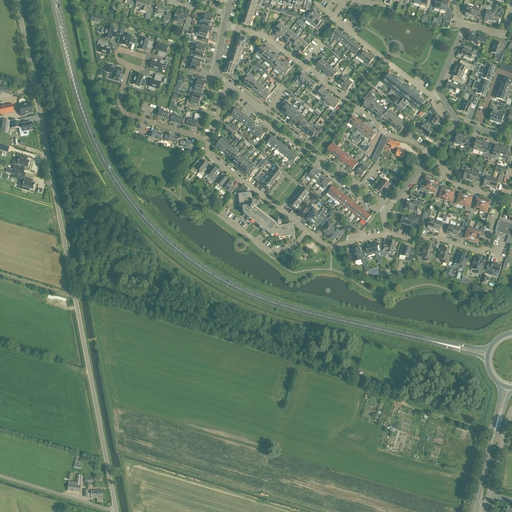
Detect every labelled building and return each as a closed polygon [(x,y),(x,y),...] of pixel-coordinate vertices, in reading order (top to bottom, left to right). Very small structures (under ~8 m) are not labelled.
[(146,18),(150,20),(153,9),(149,8),(150,3),(140,0),(137,0),(136,7),(140,8),(140,10),(147,13),(146,18)] [(302,0),(300,9),(306,11),(306,9),(309,10),(310,6),(311,3),(308,2),(309,2),(305,1),(305,0),(302,0)] [(420,0),(419,5),(425,6),(425,7),(429,8),(430,0),(420,0)] [(432,0),(431,6),(434,7),(433,9),(439,10),(441,0),(432,0)] [(446,0),(441,0),(439,10),(445,12),(444,17),(446,17),(445,21),(450,23),(451,18),(450,10),(450,8),(447,7),(448,1),(447,1),(446,0)] [(464,16),(471,17),(473,8),(466,6),(468,2),(465,1),(463,8),(466,9),(464,16)] [(155,13),(154,16),(159,17),(160,15),(165,16),(163,20),(168,22),(171,13),(170,13),(170,14),(167,13),(168,9),(157,5),(155,13)] [(474,19),(474,18),(476,19),(478,13),(482,14),(483,6),(481,5),(480,9),(473,8),(471,17),(471,18),(473,19),(474,19)] [(484,21),(490,22),(492,13),(485,11),(486,7),(483,6),(482,14),(485,14),(484,21)] [(310,12),(305,20),(306,21),(311,24),(319,14),(316,12),(314,10),(312,13),(310,12)] [(185,35),(186,36),(187,36),(187,33),(188,31),(188,30),(189,27),(191,20),(187,18),(188,14),(183,13),(183,14),(181,13),(176,11),(173,21),(178,22),(184,24),(183,29),(187,30),(185,35)] [(499,14),(492,13),(490,22),(496,24),(497,18),(501,19),(503,11),(500,11),(499,14)] [(205,14),(203,20),(211,23),(212,20),(215,20),(216,17),(213,16),(213,14),(210,14),(208,13),(207,14),(205,14)] [(319,14),(311,24),(316,28),(316,27),(319,29),(320,27),(324,23),(321,21),(321,20),(319,19),(321,16),(319,14)] [(250,26),(252,21),(244,18),(242,24),(250,26)] [(199,26),(201,27),(212,30),(213,27),(210,26),(211,23),(203,20),(202,24),(200,23),(199,24),(199,26)] [(285,27),(280,23),(277,27),(276,26),(273,30),(277,33),(275,35),(277,37),(285,27)] [(198,26),(196,33),(199,34),(207,36),(208,33),(211,33),(212,30),(201,27),(199,26),(198,26)] [(117,38),(119,31),(114,30),(114,29),(107,27),(106,30),(103,29),(101,33),(105,34),(104,38),(111,40),(112,36),(117,38)] [(282,36),(284,38),(290,30),(285,27),(277,37),(279,39),(282,36)] [(331,36),(335,39),(340,33),(336,29),(331,36)] [(287,40),(284,43),(287,44),(295,34),(290,30),(284,38),(287,40)] [(196,33),(194,39),(197,40),(208,44),(209,40),(206,39),(207,36),(199,34),(196,33)] [(335,39),(339,42),(344,36),(340,33),(335,39)] [(135,45),(137,39),(131,37),(132,36),(124,34),(121,45),(128,47),(130,43),(135,45)] [(291,43),(293,45),(299,38),(295,34),(287,44),(289,46),(291,43)] [(467,39),(468,39),(467,41),(476,45),(478,41),(485,44),(487,39),(480,35),(479,38),(470,34),(469,35),(467,39)] [(249,38),(238,35),(236,41),(245,43),(247,44),(249,38)] [(339,42),(343,45),(348,39),(344,36),(339,42)] [(152,49),(154,43),(149,41),(142,38),(139,49),(146,51),(147,48),(152,49)] [(294,50),(296,52),(304,41),(299,38),(293,45),(296,47),(294,50)] [(343,45),(347,49),(352,42),(348,39),(343,45)] [(109,55),(112,48),(107,47),(108,43),(99,40),(97,47),(100,48),(99,52),(109,55)] [(236,41),(235,46),(243,49),(245,43),(236,41)] [(309,45),(304,41),(296,52),(298,53),(300,51),(303,53),(309,45)] [(347,49),(351,52),(356,45),(352,42),(347,49)] [(502,45),(495,42),(491,53),(495,54),(494,56),(497,58),(495,62),(499,64),(502,56),(498,55),(502,45)] [(166,54),(168,46),(158,43),(156,50),(159,51),(157,56),(164,58),(166,53),(166,54)] [(196,44),(194,49),(196,49),(196,50),(204,53),(205,50),(208,50),(209,47),(198,44),(196,44)] [(258,51),(256,54),(261,58),(269,48),(266,46),(264,49),(262,47),(260,45),(256,50),(258,51)] [(360,48),(356,45),(351,52),(355,55),(360,48)] [(261,58),(266,62),(271,54),(269,52),(271,50),(269,48),(261,58)] [(479,58),(481,52),(474,49),(473,52),(464,48),(461,54),(470,58),(472,54),(479,58)] [(203,56),(204,53),(196,50),(195,54),(194,54),(193,54),(192,54),(192,55),(191,56),(194,57),(205,60),(206,57),(203,56)] [(360,53),(355,59),(357,61),(358,60),(362,64),(364,62),(369,55),(364,52),(362,54),(360,53)] [(266,62),(270,65),(278,55),(276,53),(274,56),(271,54),(266,62)] [(270,65),(275,69),(281,62),(278,60),(280,57),(278,55),(270,65)] [(362,64),(366,68),(369,70),(373,64),(371,62),(373,59),(369,55),(364,62),(362,64)] [(194,57),(192,63),(200,66),(201,63),(204,63),(205,60),(194,57)] [(236,65),(238,65),(240,60),(231,57),(230,62),(230,63),(236,65)] [(316,66),(320,69),(325,62),(321,59),(316,66)] [(165,69),(168,62),(165,61),(161,60),(160,63),(152,61),(150,68),(161,72),(162,68),(165,69)] [(457,63),(454,69),(463,73),(466,68),(473,71),(475,66),(460,60),(459,64),(457,63)] [(275,69),(280,73),(288,63),(285,61),(283,63),(281,62),(275,69)] [(228,62),(226,68),(234,70),(236,71),(238,65),(236,65),(230,63),(230,62),(228,62)] [(320,69),(324,72),(329,66),(325,62),(320,69)] [(199,69),(200,66),(192,63),(190,70),(201,74),(202,70),(199,69)] [(290,69),(288,67),(290,64),(288,63),(280,73),(285,76),(290,69)] [(480,66),(479,69),(492,74),(494,67),(486,64),(485,67),(480,66)] [(113,74),(111,79),(117,81),(119,73),(120,73),(122,69),(116,67),(116,66),(112,65),(112,66),(107,65),(105,71),(113,74)] [(324,72),(328,75),(333,69),(329,66),(324,72)] [(337,72),(333,69),(328,75),(332,78),(337,72)] [(459,83),(459,84),(461,85),(463,80),(461,79),(463,73),(454,69),(452,75),(453,76),(452,80),(459,83)] [(479,69),(478,73),(482,74),(481,78),(489,81),(492,74),(479,69)] [(246,79),(243,83),(248,86),(253,79),(255,78),(249,73),(244,78),(246,79)] [(146,81),(142,79),(143,76),(136,74),(132,84),(140,87),(140,86),(144,87),(146,81)] [(159,90),(161,82),(160,82),(162,76),(156,74),(154,80),(151,79),(148,86),(159,90)] [(299,75),(294,81),(296,83),(298,81),(303,84),(308,78),(303,74),(301,76),(299,75)] [(390,96),(400,83),(402,81),(398,77),(397,78),(395,77),(394,78),(388,74),(382,82),(392,89),(388,94),(390,96)] [(343,77),(338,83),(343,87),(348,80),(350,78),(345,75),(344,76),(343,77)] [(196,76),(193,85),(204,88),(205,85),(207,85),(208,82),(205,81),(205,79),(204,78),(196,76)] [(303,84),(307,88),(312,81),(308,78),(303,84)] [(511,80),(503,78),(501,83),(510,86),(511,81),(511,80)] [(248,86),(252,90),(258,83),(253,79),(248,86)] [(475,81),(473,85),(486,89),(489,82),(480,79),(479,83),(475,81)] [(343,87),(347,90),(352,84),(348,80),(343,87)] [(317,85),(312,81),(307,88),(305,90),(310,93),(310,94),(312,96),(317,89),(315,87),(317,85)] [(461,85),(459,84),(458,86),(449,82),(446,89),(455,93),(457,88),(464,92),(465,90),(466,87),(461,85)] [(252,90),(257,93),(262,86),(258,83),(252,90)] [(406,86),(405,87),(400,83),(390,96),(394,91),(403,99),(400,104),(402,105),(414,90),(409,86),(408,87),(406,86)] [(501,83),(499,88),(509,91),(510,86),(501,83)] [(202,94),(204,88),(193,85),(191,91),(202,94)] [(473,85),(472,88),(477,90),(475,93),(484,96),(486,89),(473,85)] [(0,92),(9,94),(10,88),(0,86),(0,92)] [(257,93),(261,97),(267,90),(262,86),(257,93)] [(499,88),(498,93),(508,97),(509,97),(507,96),(509,91),(499,88)] [(316,96),(317,95),(321,98),(326,92),(322,89),(320,91),(317,89),(312,96),(314,98),(316,96)] [(266,100),(271,93),(267,90),(261,97),(266,100)] [(418,95),(419,94),(414,90),(402,105),(405,108),(409,103),(418,110),(424,102),(419,98),(420,96),(418,95)] [(191,91),(189,97),(200,101),(201,98),(203,99),(204,96),(202,95),(202,94),(192,91),(191,91)] [(362,101),(365,103),(363,105),(367,109),(374,101),(374,100),(376,98),(374,97),(371,95),(372,93),(370,91),(362,101)] [(326,92),(321,98),(320,100),(324,104),(326,102),(330,96),(326,92)] [(498,93),(496,99),(501,100),(500,103),(503,105),(505,105),(508,97),(498,93)] [(475,106),(479,98),(472,95),(469,103),(465,101),(460,111),(467,114),(471,104),(475,106)] [(324,104),(328,107),(330,105),(335,99),(330,96),(326,102),(324,104)] [(193,109),(194,106),(198,107),(200,101),(189,97),(186,107),(193,109)] [(340,103),(335,99),(330,105),(335,109),(340,103)] [(281,106),(284,108),(281,112),(286,115),(291,109),(293,107),(288,103),(285,101),(281,106)] [(367,109),(372,113),(378,104),(374,101),(367,109)] [(30,103),(18,106),(19,113),(20,115),(21,115),(21,116),(25,115),(25,114),(32,113),(30,103)] [(0,115),(14,112),(12,104),(0,106),(0,115)] [(372,113),(376,116),(383,108),(378,104),(372,113)] [(161,110),(162,106),(158,105),(156,112),(159,113),(158,117),(170,121),(171,121),(172,115),(173,115),(173,114),(161,110)] [(291,109),(286,115),(290,119),(297,111),(297,110),(293,107),(291,109)] [(381,120),(382,118),(387,111),(383,108),(376,116),(381,120)] [(231,115),(235,118),(240,112),(236,109),(231,115)] [(382,118),(387,122),(393,113),(389,109),(387,111),(382,118)] [(427,123),(429,124),(433,127),(435,125),(436,124),(439,120),(438,119),(439,118),(433,109),(429,111),(432,116),(428,121),(429,121),(427,123)] [(493,109),(489,121),(495,123),(498,113),(499,111),(493,109)] [(290,119),(295,123),(300,116),(301,114),(297,111),(290,119)] [(235,118),(240,121),(244,115),(240,112),(235,118)] [(498,113),(495,123),(501,124),(503,118),(506,119),(508,113),(505,112),(504,115),(498,113)] [(387,122),(390,124),(391,125),(398,117),(393,113),(387,122)] [(183,124),(183,125),(195,128),(196,125),(199,126),(200,124),(202,119),(202,116),(195,114),(193,120),(185,118),(184,119),(185,119),(183,124)] [(170,122),(183,126),(183,125),(185,119),(184,119),(173,115),(172,115),(171,121),(170,121),(170,122)] [(240,121),(243,124),(244,125),(249,119),(244,115),(240,121)] [(295,123),(294,124),(298,127),(299,126),(301,124),(303,121),(304,121),(305,120),(303,119),(300,116),(295,123)] [(344,124),(345,124),(347,125),(348,123),(350,124),(352,126),(357,120),(353,117),(351,119),(350,117),(344,124)] [(396,129),(401,122),(402,120),(398,117),(391,125),(396,129)] [(244,125),(248,128),(253,122),(249,119),(244,125)] [(9,121),(3,120),(1,133),(7,134),(9,121)] [(11,121),(11,124),(11,129),(19,128),(19,120),(11,121)] [(298,127),(303,131),(309,122),(309,123),(305,120),(304,121),(303,121),(299,126),(298,127)] [(352,126),(351,128),(355,132),(357,130),(361,124),(362,124),(357,120),(354,124),(352,126)] [(21,124),(23,132),(32,130),(31,122),(21,124)] [(248,128),(252,131),(253,132),(256,127),(258,126),(253,122),(248,128)] [(303,131),(307,134),(312,128),(314,126),(309,122),(303,131)] [(404,124),(401,122),(396,129),(400,132),(402,130),(404,131),(407,127),(404,124)] [(357,130),(355,132),(360,135),(366,127),(363,124),(362,124),(361,124),(357,130)] [(428,137),(433,131),(424,125),(420,130),(418,128),(415,131),(421,136),(423,133),(428,137)] [(312,138),(314,136),(316,138),(323,129),(320,127),(318,129),(314,126),(312,128),(307,134),(312,138)] [(232,135),(234,132),(227,127),(225,130),(232,135)] [(251,133),(256,136),(260,130),(256,127),(253,132),(252,131),(251,133)] [(360,135),(364,139),(366,136),(371,131),(366,127),(360,135)] [(265,134),(260,130),(256,136),(260,140),(265,134)] [(152,138),(164,142),(165,141),(164,141),(166,135),(154,131),(153,135),(150,134),(147,141),(151,142),(152,138)] [(371,140),(375,134),(371,131),(366,136),(371,140)] [(179,138),(166,134),(166,135),(164,141),(165,141),(176,145),(177,145),(178,139),(179,139),(179,138)] [(450,147),(453,148),(454,144),(460,146),(463,136),(457,134),(455,141),(452,140),(450,147)] [(465,153),(468,155),(469,153),(471,146),(468,145),(470,138),(463,136),(460,146),(464,147),(463,150),(466,151),(465,153)] [(215,146),(220,150),(228,140),(223,137),(215,146)] [(267,143),(272,147),(277,140),(272,137),(267,143)] [(177,145),(176,145),(176,146),(188,149),(187,153),(190,154),(193,147),(190,146),(191,143),(179,139),(178,139),(177,145)] [(220,150),(225,154),(230,147),(227,145),(230,142),(228,140),(220,150)] [(272,147),(276,150),(281,144),(277,140),(272,147)] [(474,147),(471,146),(469,153),(472,154),(473,150),(480,152),(483,142),(476,140),(474,147)] [(400,145),(388,142),(387,146),(395,148),(394,153),(397,154),(396,156),(404,158),(405,152),(398,150),(400,145)] [(484,159),(487,161),(490,152),(487,151),(489,144),(483,142),(480,152),(484,153),(483,156),(485,157),(484,159)] [(327,150),(331,153),(337,146),(332,143),(327,150)] [(225,154),(229,157),(234,150),(236,148),(232,144),(230,147),(225,154)] [(276,150),(280,153),(285,147),(281,144),(276,150)] [(331,153),(336,157),(341,150),(337,146),(331,153)] [(495,157),(499,158),(502,148),(495,146),(493,153),(490,152),(487,161),(491,162),(492,159),(494,160),(495,157)] [(280,153),(284,156),(289,150),(285,147),(280,153)] [(502,148),(499,158),(502,159),(502,160),(503,162),(504,162),(504,163),(507,165),(509,158),(506,157),(508,150),(502,148)] [(229,157),(233,161),(234,161),(239,154),(234,150),(229,157)] [(284,156),(289,160),(294,154),(289,150),(284,156)] [(336,157),(340,160),(345,153),(341,150),(336,157)] [(340,160),(344,163),(350,156),(345,153),(340,160)] [(233,161),(232,163),(236,166),(245,155),(243,157),(239,154),(234,161),(233,161)] [(293,163),(298,157),(294,154),(289,160),(293,163)] [(28,158),(18,155),(16,161),(17,161),(14,170),(19,172),(24,173),(25,169),(24,169),(25,167),(28,168),(30,161),(27,160),(28,158)] [(236,166),(241,170),(248,160),(246,158),(247,157),(245,155),(236,166)] [(344,163),(348,167),(354,160),(350,156),(344,163)] [(241,170),(245,173),(253,164),(252,164),(253,164),(248,160),(241,170)] [(353,170),(358,163),(354,160),(348,167),(353,170)] [(202,173),(208,165),(203,161),(197,169),(200,171),(198,174),(202,177),(204,174),(202,173)] [(364,173),(367,169),(364,167),(366,164),(361,161),(358,166),(360,167),(356,173),(361,177),(362,176),(363,176),(364,175),(364,174),(364,173)] [(253,164),(245,173),(250,177),(253,173),(257,168),(255,166),(253,164)] [(218,170),(213,166),(210,169),(207,172),(208,173),(206,175),(209,177),(207,180),(209,182),(208,182),(211,184),(216,178),(213,176),(218,170)] [(463,166),(461,172),(465,173),(463,180),(469,181),(472,172),(469,171),(470,168),(467,167),(463,166)] [(276,167),(273,172),(279,176),(282,172),(276,167)] [(309,170),(304,176),(306,178),(307,177),(311,181),(313,179),(318,172),(316,171),(316,170),(314,168),(313,169),(311,171),(309,170)] [(476,171),(475,173),(472,172),(469,181),(475,183),(477,177),(480,178),(482,172),(477,170),(476,171)] [(21,177),(18,188),(29,191),(30,189),(33,190),(35,184),(32,182),(32,180),(28,179),(24,178),(26,174),(24,173),(19,172),(18,176),(13,174),(13,175),(21,177)] [(273,172),(269,176),(276,181),(279,176),(273,172)] [(313,179),(317,182),(322,176),(318,172),(313,179)] [(483,186),(489,188),(492,178),(486,176),(487,173),(483,172),(481,179),(485,180),(483,186)] [(501,185),(504,176),(500,175),(498,180),(492,178),(489,188),(495,190),(497,184),(501,185)] [(221,190),(228,180),(223,176),(220,180),(217,177),(213,183),(216,185),(216,186),(221,190)] [(269,176),(266,180),(272,185),(276,181),(269,176)] [(326,179),(322,176),(317,182),(316,184),(320,187),(321,185),(326,179)] [(321,185),(320,187),(324,190),(326,189),(331,183),(326,179),(321,185)] [(422,180),(419,190),(424,191),(424,192),(428,193),(428,192),(429,191),(432,179),(431,179),(430,179),(429,180),(428,180),(425,179),(425,180),(424,180),(424,179),(423,180),(422,180)] [(428,192),(434,194),(434,195),(437,196),(437,194),(439,189),(436,189),(438,183),(435,182),(435,181),(434,181),(434,180),(433,180),(432,180),(432,179),(429,191),(428,192)] [(233,184),(228,180),(221,190),(226,194),(226,193),(229,195),(233,190),(230,187),(233,184)] [(269,189),(272,185),(266,180),(263,185),(269,189)] [(392,188),(396,183),(393,180),(390,184),(384,180),(377,189),(383,194),(389,186),(392,188)] [(327,193),(331,197),(337,190),(332,187),(327,193)] [(303,188),(299,192),(306,197),(309,193),(303,188)] [(439,199),(445,200),(448,189),(447,189),(446,189),(445,189),(445,190),(442,189),(440,195),(437,194),(437,196),(435,201),(438,202),(439,199)] [(450,205),(453,206),(455,199),(452,198),(454,193),(451,192),(451,191),(450,190),(449,190),(449,189),(448,189),(445,200),(450,202),(450,205)] [(331,197),(336,200),(341,193),(337,190),(331,197)] [(243,208),(244,214),(271,236),(278,235),(278,238),(292,236),(292,240),(294,239),(293,227),(291,227),(290,225),(282,226),(281,221),(278,222),(278,226),(255,208),(256,207),(255,201),(251,202),(250,193),(248,193),(247,191),(235,193),(235,195),(238,194),(240,208),(243,208)] [(299,192),(296,197),(302,201),(304,200),(308,203),(310,200),(306,197),(299,192)] [(336,200),(340,203),(345,197),(341,193),(336,200)] [(463,195),(462,195),(460,194),(458,200),(455,199),(453,206),(456,207),(457,204),(463,206),(466,195),(465,194),(464,194),(463,195)] [(466,195),(463,206),(466,207),(465,210),(467,210),(470,211),(472,205),(470,204),(472,198),(469,197),(469,196),(468,196),(468,195),(467,195),(466,195)] [(296,197),(293,201),(299,206),(302,201),(296,197)] [(340,203),(344,207),(350,200),(345,197),(340,203)] [(344,207),(348,210),(354,203),(350,200),(344,207)] [(475,205),(472,205),(470,211),(476,213),(477,210),(480,211),(483,200),(482,200),(481,200),(480,200),(480,201),(477,200),(475,205)] [(489,203),(486,203),(486,202),(485,201),(484,200),(483,200),(480,211),(483,212),(482,215),(485,216),(484,219),(487,220),(489,213),(486,212),(489,203)] [(296,210),(299,206),(293,201),(289,205),(296,210)] [(405,209),(409,211),(409,212),(411,212),(412,212),(415,213),(416,208),(420,209),(422,203),(418,202),(414,201),(413,204),(407,202),(407,203),(406,204),(405,205),(406,207),(405,210),(405,209)] [(348,210),(353,213),(358,206),(354,203),(348,210)] [(307,219),(309,221),(309,222),(310,223),(310,224),(311,224),(318,215),(316,213),(317,211),(312,206),(307,212),(311,215),(307,219)] [(353,213),(357,217),(362,210),(358,206),(353,213)] [(357,217),(361,220),(367,213),(362,210),(357,217)] [(324,224),(328,219),(323,215),(324,214),(321,212),(318,215),(311,224),(312,225),(313,225),(314,225),(315,225),(317,227),(320,222),(324,225),(324,224)] [(366,224),(371,217),(367,213),(361,220),(366,224)] [(401,224),(404,225),(405,226),(406,227),(407,226),(410,227),(412,223),(415,224),(416,224),(416,223),(418,223),(419,219),(417,219),(418,218),(410,215),(409,219),(403,217),(402,218),(401,218),(401,220),(401,221),(400,224),(401,224)] [(434,230),(434,231),(435,231),(436,232),(437,232),(437,231),(439,232),(442,222),(445,224),(447,218),(448,217),(444,215),(442,222),(436,220),(433,230),(434,230)] [(325,235),(328,237),(334,228),(331,226),(333,222),(331,221),(332,220),(329,218),(328,219),(324,224),(327,226),(323,232),(325,234),(325,235)] [(428,225),(427,228),(428,229),(429,229),(429,230),(431,230),(432,230),(433,230),(436,220),(430,219),(428,225)] [(468,219),(467,224),(465,227),(468,228),(465,239),(467,240),(468,240),(468,241),(469,241),(469,242),(470,242),(474,229),(472,228),(470,226),(471,220),(468,219)] [(495,232),(511,236),(511,225),(499,221),(495,232)] [(446,234),(452,236),(455,226),(449,225),(446,234)] [(458,238),(461,228),(455,226),(452,236),(458,238)] [(343,229),(342,230),(340,229),(338,231),(334,228),(328,237),(333,242),(337,237),(340,239),(345,232),(351,231),(350,227),(343,229)] [(474,229),(470,242),(471,242),(472,242),(473,242),(474,242),(477,243),(479,236),(480,236),(481,234),(483,234),(484,228),(482,227),(480,230),(480,231),(474,229)] [(389,241),(387,245),(381,245),(381,259),(382,259),(382,256),(386,257),(387,255),(391,256),(392,254),(393,255),(393,253),(396,253),(395,248),(396,244),(393,243),(393,241),(390,242),(389,241)] [(372,245),(365,247),(368,257),(376,255),(378,264),(381,263),(381,259),(381,245),(377,246),(376,243),(372,244),(372,245)] [(412,263),(414,255),(411,254),(412,249),(409,248),(409,247),(402,245),(399,255),(406,257),(405,261),(412,263)] [(431,248),(432,248),(430,248),(430,246),(428,246),(427,247),(424,246),(423,250),(422,250),(421,252),(422,253),(421,256),(425,257),(424,261),(431,263),(433,255),(430,254),(431,248)] [(449,250),(448,249),(447,248),(446,248),(445,248),(441,247),(441,248),(440,251),(439,252),(439,253),(439,254),(438,257),(443,259),(442,262),(442,263),(448,265),(451,256),(447,255),(449,250)] [(367,262),(365,254),(364,254),(365,254),(361,255),(359,248),(352,250),(353,256),(352,256),(353,262),(362,260),(363,263),(364,268),(367,267),(366,262),(367,262)] [(455,262),(454,265),(459,266),(458,268),(459,268),(459,270),(462,271),(463,270),(464,270),(467,262),(463,261),(465,255),(464,254),(464,253),(462,253),(461,253),(458,252),(458,253),(457,256),(456,257),(455,258),(456,259),(455,262)] [(482,260),(481,259),(480,258),(478,258),(477,258),(474,257),(474,258),(473,261),(472,262),(472,264),(472,265),(471,268),(476,269),(474,273),(481,275),(483,267),(480,266),(482,260)] [(488,264),(485,273),(491,275),(492,272),(498,274),(499,274),(501,265),(495,263),(495,264),(493,263),(492,265),(488,264)] [(472,282),(466,279),(466,278),(463,277),(462,278),(461,283),(471,286),(472,282)] [(81,469),(82,463),(77,462),(78,458),(83,459),(83,457),(76,455),(75,462),(74,467),(81,469)] [(68,490),(80,492),(81,485),(82,475),(77,475),(76,482),(69,481),(68,490)] [(97,502),(103,502),(102,490),(92,491),(92,493),(88,493),(88,490),(84,490),(84,497),(92,496),(92,499),(97,498),(97,502)]
